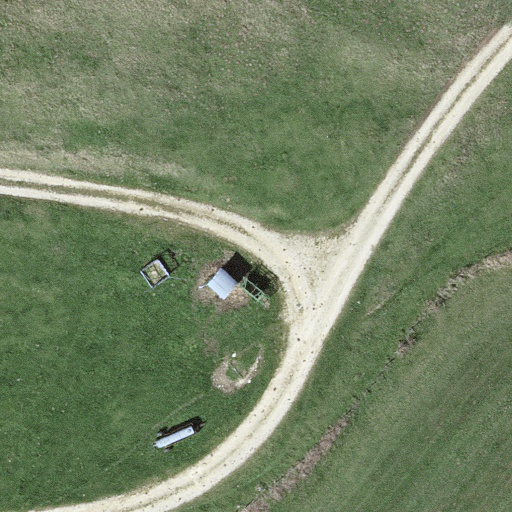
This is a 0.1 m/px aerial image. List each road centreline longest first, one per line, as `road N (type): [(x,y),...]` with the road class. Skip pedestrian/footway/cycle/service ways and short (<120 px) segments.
road 1 (track): [(98,511),(150,503),(228,457),(284,389),(322,285),(442,124),(511,47)]
road 2 (track): [(322,285),(172,221),(0,184)]
